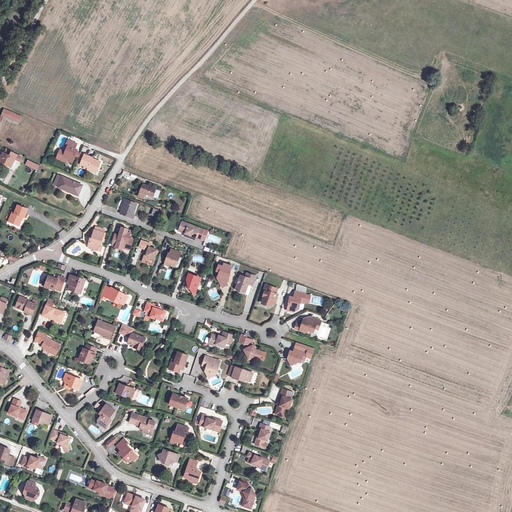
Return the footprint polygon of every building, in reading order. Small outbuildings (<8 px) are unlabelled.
[(5,109),(3,115),(21,124),(24,118),(5,109)] [(75,157),(77,154),(77,152),(74,151),(77,145),(69,142),(66,147),(69,148),(65,158),(70,160),(73,162),(75,157)] [(16,159),(11,156),(4,153),(0,160),(0,161),(11,167),(16,159)] [(85,156),(84,158),(82,163),(80,166),(87,169),(87,171),(91,173),(92,171),(96,173),(100,163),(95,161),(94,162),(91,161),(91,160),(85,156)] [(37,171),(40,165),(28,159),(25,165),(37,171)] [(8,169),(3,183),(9,184),(13,171),(8,169)] [(62,178),(58,189),(68,192),(69,191),(79,194),(82,185),(62,178)] [(155,190),(143,186),(139,197),(143,199),(145,193),(153,196),(155,190)] [(129,202),(124,200),(119,213),(133,218),(134,215),(133,214),(137,204),(129,201),(129,202)] [(10,222),(16,224),(17,222),(21,224),(24,217),(26,218),(29,209),(18,205),(15,214),(14,213),(10,222)] [(195,238),(200,240),(204,231),(181,222),(178,232),(185,234),(188,235),(187,238),(194,241),(195,238)] [(126,250),(129,251),(130,247),(135,249),(138,242),(133,240),(134,236),(131,234),(132,232),(125,230),(122,239),(121,243),(117,242),(116,247),(120,248),(119,250),(126,252),(126,250)] [(98,232),(95,242),(97,242),(95,247),(92,246),(92,248),(93,251),(101,253),(102,250),(104,247),(107,240),(108,240),(109,236),(107,235),(108,232),(104,231),(103,234),(98,233),(98,232)] [(143,249),(150,252),(152,253),(148,264),(156,268),(161,252),(153,249),(154,246),(146,242),(143,249)] [(172,255),(169,264),(173,266),(178,268),(182,259),(183,260),(185,255),(175,251),(174,255),(172,255)] [(6,252),(5,258),(17,262),(19,256),(6,252)] [(220,273),(220,275),(223,282),(221,283),(223,288),(229,286),(228,282),(231,276),(229,275),(232,268),(225,265),(224,267),(220,266),(218,272),(220,273)] [(255,284),(256,281),(255,281),(256,277),(248,274),(247,278),(242,276),(237,289),(239,291),(244,294),(247,294),(251,286),(253,286),(255,284)] [(202,279),(192,275),(189,281),(193,285),(191,288),(196,295),(202,279)] [(73,288),(71,292),(81,296),(87,282),(82,280),(82,281),(80,281),(79,284),(76,282),(78,278),(71,276),(67,285),(70,287),(73,288)] [(46,279),(45,282),(47,283),(45,288),(54,292),(55,290),(61,292),(66,280),(59,277),(58,281),(49,277),(46,279)] [(270,307),(273,306),(276,299),(278,298),(279,296),(277,295),(278,290),(266,286),(264,292),(266,293),(264,297),(265,298),(263,304),(270,307)] [(112,290),(105,287),(101,299),(106,302),(108,299),(115,303),(116,301),(121,304),(124,306),(129,298),(121,293),(112,289),(112,290)] [(303,304),(305,304),(307,295),(297,293),(295,299),(291,298),(291,302),(292,303),(291,306),(290,306),(288,312),(295,313),(295,311),(298,311),(300,310),(301,305),(303,304)] [(31,301),(21,297),(17,307),(26,311),(25,312),(34,316),(38,305),(39,302),(32,299),(31,301)] [(1,300),(0,299),(0,311),(4,314),(9,304),(1,301),(1,300)] [(44,315),(53,319),(53,317),(64,321),(67,313),(54,308),(55,303),(50,301),(48,306),(44,315)] [(158,310),(158,308),(155,307),(156,306),(148,303),(145,312),(149,313),(153,315),(152,318),(164,322),(167,314),(162,312),(158,310)] [(139,317),(142,310),(135,308),(132,315),(139,317)] [(105,334),(104,337),(104,338),(109,340),(115,328),(88,317),(84,326),(105,334)] [(298,323),(296,330),(306,333),(310,332),(314,333),(316,329),(317,326),(320,327),(322,322),(314,318),(312,322),(305,320),(303,325),(298,323)] [(83,328),(104,337),(105,334),(84,326),(83,328)] [(45,334),(41,332),(37,340),(41,342),(45,334)] [(4,339),(10,341),(13,335),(6,333),(4,339)] [(127,343),(135,346),(142,348),(146,338),(131,333),(127,343)] [(45,334),(41,342),(44,345),(44,346),(47,348),(46,349),(57,356),(63,347),(49,338),(49,337),(45,334)] [(230,344),(233,337),(222,334),(220,338),(217,337),(217,338),(211,336),(208,346),(214,348),(215,346),(223,349),(223,348),(226,349),(228,349),(229,343),(230,344)] [(244,351),(248,359),(254,356),(260,358),(262,353),(254,351),(252,345),(253,342),(245,340),(243,346),(245,350),(244,351)] [(86,345),(79,360),(89,364),(93,357),(94,358),(98,349),(86,345)] [(287,358),(289,362),(292,361),(294,365),(297,363),(297,362),(301,363),(302,360),(304,361),(305,358),(306,355),(312,357),(314,350),(301,345),(299,350),(297,354),(294,352),(290,351),(287,358)] [(169,371),(179,374),(180,370),(183,372),(188,358),(178,354),(175,362),(172,361),(169,371)] [(220,363),(205,358),(202,367),(206,368),(204,373),(209,380),(215,376),(220,363)] [(0,377),(1,378),(0,379),(0,380),(2,381),(3,379),(5,379),(5,378),(7,379),(10,371),(3,367),(4,365),(0,362),(0,377)] [(240,380),(244,381),(249,383),(252,375),(234,368),(231,379),(240,382),(240,380)] [(73,386),(72,388),(79,391),(83,381),(66,374),(64,379),(66,383),(67,384),(73,386)] [(184,374),(182,380),(195,384),(197,377),(184,374)] [(136,390),(121,383),(117,393),(123,395),(123,394),(132,398),(136,390)] [(276,414),(283,416),(284,417),(286,410),(288,411),(291,402),(289,401),(291,394),(282,390),(279,398),(282,399),(279,407),(277,406),(275,413),(276,414)] [(184,398),(181,397),(177,395),(176,397),(172,396),(169,406),(184,411),(188,401),(184,399),(184,398)] [(10,414),(19,418),(20,416),(27,418),(29,412),(21,408),(23,403),(16,400),(10,414)] [(117,411),(107,404),(102,411),(103,412),(102,414),(103,415),(99,420),(99,425),(103,428),(104,425),(105,426),(108,423),(111,424),(113,421),(110,420),(117,411)] [(36,417),(35,420),(33,423),(39,425),(40,422),(41,423),(42,420),(48,422),(51,424),(54,415),(39,410),(36,417)] [(129,424),(135,426),(139,416),(133,414),(129,424)] [(149,433),(148,436),(152,437),(153,433),(156,426),(157,423),(151,421),(150,424),(146,422),(142,421),(143,418),(139,416),(135,426),(140,428),(139,430),(144,432),(149,433)] [(198,426),(212,431),(213,429),(219,431),(222,422),(216,420),(215,422),(212,421),(207,419),(208,418),(202,416),(198,426)] [(176,424),(171,439),(172,442),(175,442),(182,445),(186,432),(187,433),(188,428),(176,424)] [(259,438),(257,437),(254,445),(263,448),(266,440),(268,441),(271,433),(270,432),(271,428),(261,424),(259,429),(262,429),(260,434),(259,438)] [(61,436),(60,438),(59,442),(63,444),(62,445),(65,451),(71,449),(68,442),(70,437),(66,435),(63,434),(65,430),(60,428),(58,435),(61,436)] [(123,457),(127,462),(136,455),(128,445),(129,444),(125,439),(117,446),(120,451),(118,451),(123,457)] [(2,462),(8,465),(11,458),(6,456),(8,452),(0,448),(0,459),(2,460),(2,462)] [(163,453),(158,455),(160,461),(165,463),(164,464),(169,466),(171,461),(177,463),(180,455),(164,450),(163,453)] [(271,461),(264,457),(263,461),(260,459),(261,458),(249,453),(247,457),(249,458),(248,462),(258,467),(259,466),(266,469),(271,461)] [(138,458),(136,455),(127,462),(129,464),(138,458)] [(30,460),(25,458),(21,466),(31,470),(32,468),(36,470),(36,468),(42,470),(46,460),(38,457),(37,459),(31,457),(30,460)] [(195,472),(195,470),(198,462),(190,460),(185,477),(188,479),(190,481),(193,480),(198,482),(202,472),(197,471),(196,472),(195,472)] [(102,494),(101,496),(108,499),(112,490),(106,487),(107,486),(103,484),(102,486),(100,485),(100,483),(96,482),(95,483),(90,481),(88,486),(93,488),(93,491),(99,493),(102,494)] [(27,490),(25,496),(27,500),(32,502),(33,499),(34,499),(37,500),(40,492),(38,489),(35,488),(36,485),(28,483),(26,490),(27,490)] [(247,500),(245,507),(251,510),(255,500),(254,497),(255,496),(253,489),(250,488),(249,485),(241,483),(238,491),(245,493),(245,495),(247,500)] [(140,511),(144,500),(127,494),(124,504),(132,506),(130,511),(132,511),(140,511)] [(221,496),(219,502),(225,504),(228,498),(221,496)] [(73,510),(71,511),(84,511),(86,508),(84,505),(86,502),(76,499),(74,505),(67,502),(64,511),(67,511),(68,511),(69,509),(73,510)]
